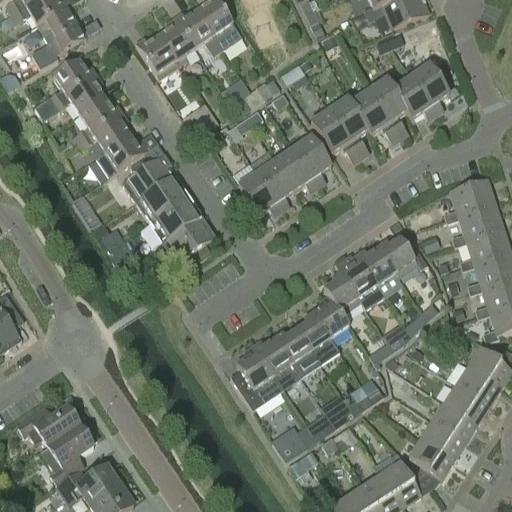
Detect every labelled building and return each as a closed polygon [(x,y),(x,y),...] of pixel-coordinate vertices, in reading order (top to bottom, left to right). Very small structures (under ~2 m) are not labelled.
[(17,0),(19,2),(5,10),(11,20),(45,0),(17,0)] [(68,13),(68,14),(84,5),(81,0),(66,0),(56,6),(52,0),(45,0),(11,20),(16,29),(30,21),(36,33),(46,27),(45,26),(68,13)] [(196,18),(223,57),(242,44),(211,0),(203,6),(206,11),(196,18)] [(365,20),(415,0),(366,0),(372,14),(364,17),(365,20)] [(416,0),(415,0),(365,20),(368,28),(385,21),(391,35),(425,21),(416,0)] [(304,19),(313,15),(307,4),(298,8),(304,19)] [(86,44),(85,43),(101,34),(96,25),(80,34),(68,14),(68,13),(45,26),(46,27),(56,44),(48,48),(56,62),(86,44)] [(313,15),(304,19),(309,31),(318,27),(313,15)] [(174,25),(194,56),(204,49),(214,63),(223,57),(196,18),(186,25),(182,20),(174,25)] [(158,44),(178,73),(187,66),(184,62),(194,56),(174,25),(165,32),(168,37),(158,44)] [(333,40),(322,45),(327,54),(337,48),(333,40)] [(400,41),(387,46),(393,55),(404,51),(400,41)] [(159,86),(169,79),(178,73),(158,44),(148,50),(144,45),(135,51),(159,86)] [(380,61),(393,55),(387,46),(376,51),(380,61)] [(37,72),(49,65),(44,56),(32,63),(37,72)] [(304,76),(312,71),(307,64),(299,68),(304,76)] [(53,82),(62,96),(47,106),(51,111),(97,81),(91,72),(85,76),(78,66),(53,82)] [(411,83),(437,121),(445,116),(439,107),(450,100),(430,70),(411,83)] [(287,91),(291,89),(298,84),(292,74),(281,81),(287,91)] [(97,81),(51,111),(56,119),(71,109),(79,121),(105,104),(97,94),(103,90),(97,81)] [(386,84),(414,124),(423,118),(429,126),(437,121),(411,83),(394,94),(387,84),(386,84)] [(369,96),(401,145),(409,139),(397,123),(407,117),(413,125),(414,124),(386,84),(369,96)] [(250,98),(258,110),(265,106),(257,93),(250,98)] [(347,103),(372,140),(382,134),(393,150),(401,145),(369,96),(352,108),(348,103),(347,103)] [(258,110),(250,98),(243,102),(251,115),(258,110)] [(277,115),(287,108),(283,101),(272,107),(277,115)] [(329,116),(362,164),(369,159),(358,142),(368,136),(371,141),(372,140),(347,103),(329,116)] [(79,121),(87,134),(73,144),(77,150),(122,120),(116,111),(111,114),(105,104),(79,121)] [(191,133),(212,120),(205,109),(184,123),(191,133)] [(362,164),(329,116),(311,128),(332,160),(342,153),(354,169),(362,164)] [(246,124),(251,132),(262,126),(256,117),(246,124)] [(122,120),(77,150),(82,156),(96,146),(104,158),(129,142),(123,132),(128,128),(122,120)] [(212,120),(191,133),(198,144),(218,130),(212,120)] [(243,144),(241,140),(251,132),(246,124),(235,132),(228,136),(236,148),(243,144)] [(213,152),(223,145),(217,137),(207,144),(213,152)] [(151,140),(135,151),(129,142),(104,158),(105,159),(96,165),(109,184),(158,151),(151,140)] [(292,155),(318,193),(326,188),(320,179),(330,172),(310,143),(292,155)] [(318,193),(292,155),(274,167),(295,197),(304,190),(310,198),(318,193)] [(295,197),(274,167),(268,158),(251,170),(282,217),(290,212),(284,204),(295,197)] [(130,174),(134,180),(122,188),(136,209),(176,183),(170,173),(172,172),(164,160),(154,167),(150,161),(130,174)] [(274,223),(282,217),(251,170),(250,170),(256,179),(238,191),(259,221),(269,214),(274,223)] [(176,183),(136,209),(149,230),(189,203),(176,183)] [(449,196),(456,217),(443,221),(445,225),(495,209),(487,184),(449,196)] [(189,203),(149,230),(162,250),(202,223),(189,203)] [(459,226),(463,240),(451,244),(452,249),(502,233),(495,209),(445,225),(446,230),(459,226)] [(419,233),(415,219),(406,221),(411,236),(419,233)] [(202,223),(162,250),(182,279),(210,260),(204,251),(216,244),(202,223)] [(466,250),(471,265),(459,268),(460,273),(510,257),(502,233),(452,249),(454,254),(466,250)] [(99,245),(107,257),(124,246),(116,234),(109,239),(99,245)] [(440,251),(435,240),(422,246),(426,257),(440,251)] [(131,270),(124,258),(132,253),(126,245),(124,246),(107,257),(105,259),(117,279),(131,270)] [(387,248),(378,254),(398,283),(416,271),(420,277),(427,272),(417,257),(411,261),(401,245),(390,253),(387,248)] [(357,261),(386,304),(403,293),(397,284),(398,283),(378,254),(369,260),(366,255),(357,261)] [(474,274),(479,289),(467,293),(468,297),(511,282),(511,263),(510,257),(460,273),(462,278),(474,274)] [(336,271),(366,316),(384,304),(385,305),(386,304),(357,261),(349,266),(348,263),(336,271)] [(438,271),(440,279),(447,276),(445,268),(438,271)] [(341,321),(342,321),(342,320),(360,309),(365,317),(366,316),(336,271),(341,279),(333,284),(335,288),(324,296),(341,321)] [(482,298),(486,313),(474,317),(476,321),(511,309),(511,282),(468,297),(470,302),(482,298)] [(457,297),(454,286),(447,289),(451,299),(457,297)] [(313,319),(330,345),(350,332),(342,321),(341,321),(324,296),(328,302),(320,308),(323,312),(313,319)] [(0,356),(2,360),(22,346),(10,327),(19,321),(5,300),(0,303),(0,356)] [(422,317),(429,325),(438,317),(431,309),(422,317)] [(489,322),(494,337),(482,341),(485,350),(499,346),(498,341),(511,336),(511,309),(476,321),(477,323),(474,324),(475,326),(477,325),(477,326),(489,322)] [(464,323),(461,313),(453,315),(457,326),(464,323)] [(405,333),(411,342),(419,334),(429,325),(422,317),(412,326),(405,333)] [(297,335),(321,372),(340,360),(330,345),(313,319),(304,325),(307,329),(297,335)] [(387,348),(393,357),(404,350),(411,342),(405,333),(404,334),(398,338),(397,341),(387,348)] [(294,374),(302,385),(321,372),(297,335),(286,343),(283,338),(274,344),(292,371),(294,374)] [(477,340),(468,336),(465,343),(474,347),(477,340)] [(294,374),(292,371),(274,344),(264,351),(261,346),(252,352),(283,397),(302,385),(294,374)] [(377,368),(382,364),(393,357),(387,348),(367,361),(377,375),(380,373),(377,368)] [(252,416),(263,409),(283,397),(252,352),(243,358),(247,363),(236,369),(241,376),(230,383),(252,416)] [(511,360),(511,359),(503,353),(498,360),(508,367),(511,360)] [(422,360),(414,354),(409,361),(418,367),(422,360)] [(468,374),(501,395),(511,378),(511,375),(480,355),(468,374)] [(393,375),(398,370),(394,364),(385,369),(386,371),(393,375)] [(501,395),(468,374),(456,392),(489,414),(501,395)] [(489,414),(456,392),(444,410),(477,432),(489,414)] [(351,400),(357,408),(362,416),(373,409),(367,401),(362,393),(351,400)] [(367,401),(373,409),(383,402),(378,394),(367,401)] [(477,432),(444,410),(432,428),(465,450),(477,432)] [(41,460),(88,428),(76,412),(70,416),(68,413),(47,427),(39,417),(18,431),(26,442),(28,441),(35,452),(45,446),(49,452),(40,459),(41,460)] [(331,416),(326,420),(335,434),(346,428),(338,416),(331,416)] [(326,420),(324,418),(314,425),(319,433),(324,442),(335,434),(326,420)] [(99,444),(88,428),(41,460),(53,478),(49,481),(56,493),(55,494),(84,474),(78,464),(94,452),(92,449),(99,444)] [(465,450),(432,428),(420,446),(454,468),(465,450)] [(332,445),(338,454),(341,459),(349,453),(349,452),(357,446),(348,433),(332,445)] [(296,460),(307,453),(301,444),(291,451),(296,460)] [(338,454),(332,445),(331,444),(321,451),(328,461),(338,454)] [(454,468),(420,446),(408,465),(404,467),(417,481),(423,475),(441,487),(454,468)] [(295,483),(318,468),(311,459),(289,474),(295,483)] [(381,481),(400,511),(404,511),(421,502),(411,487),(417,481),(404,467),(396,459),(391,463),(396,471),(381,481)] [(84,474),(55,494),(67,511),(70,511),(85,503),(91,511),(121,492),(107,472),(87,486),(81,477),(84,474)] [(400,511),(381,481),(363,493),(375,511),(400,511)] [(121,492),(91,511),(134,511),(135,511),(121,492)] [(375,511),(363,493),(345,504),(349,511),(375,511)]
